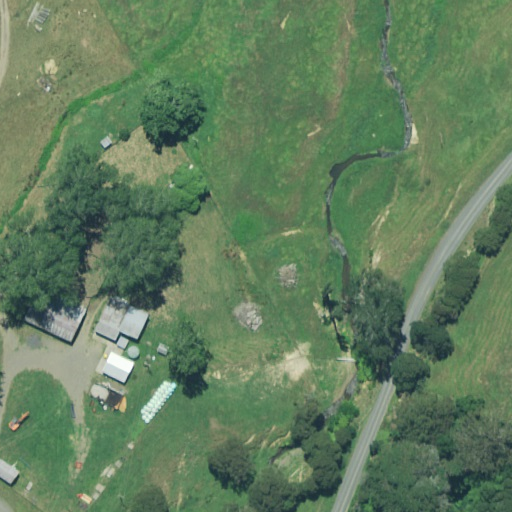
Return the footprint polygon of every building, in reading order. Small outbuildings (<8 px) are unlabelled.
[(88,309),(40,288),(25,321),(73,342),(88,309)] [(148,316),(108,299),(95,332),(116,341),(120,332),(138,340),(148,316)] [(134,363),(110,351),(100,370),(125,383),(134,363)] [(121,394),(96,380),(89,394),(114,408),(121,394)] [(19,473),(1,459),(0,459),(0,475),(10,484),(19,473)]
